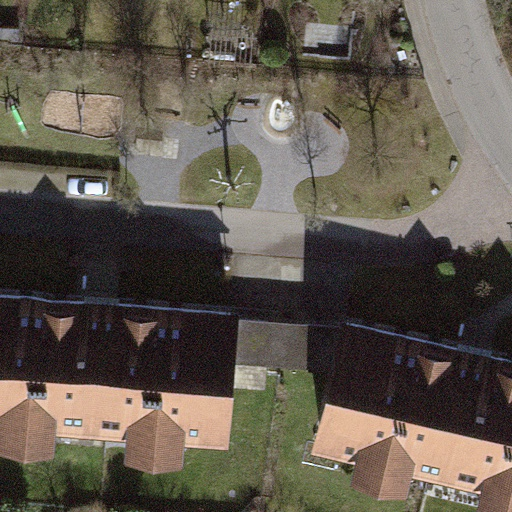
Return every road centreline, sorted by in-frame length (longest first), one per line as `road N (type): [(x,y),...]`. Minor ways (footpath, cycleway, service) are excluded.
road 1 (residential): [(0,214),(363,252),(511,233)]
road 2 (residential): [(448,0),(454,75),(511,167)]
